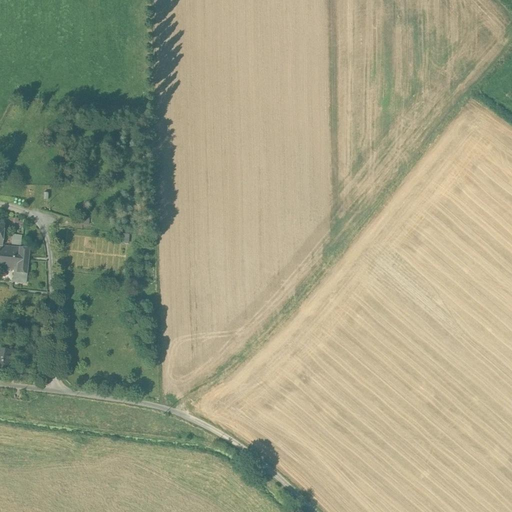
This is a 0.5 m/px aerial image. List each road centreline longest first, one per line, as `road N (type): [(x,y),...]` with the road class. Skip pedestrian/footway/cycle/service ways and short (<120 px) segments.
road 1 (track): [(0,382),(169,409),(243,444),(317,511)]
road 2 (track): [(57,389),(49,245),(29,213),(0,204)]
